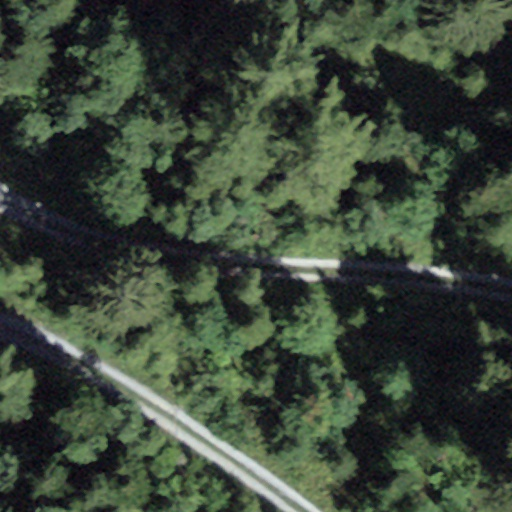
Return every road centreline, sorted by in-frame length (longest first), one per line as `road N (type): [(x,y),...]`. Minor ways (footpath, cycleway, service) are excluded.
road 1 (track): [(511,295),(418,280),(306,276),(84,241),(0,208)]
road 2 (track): [(0,338),(166,424),(284,511)]
